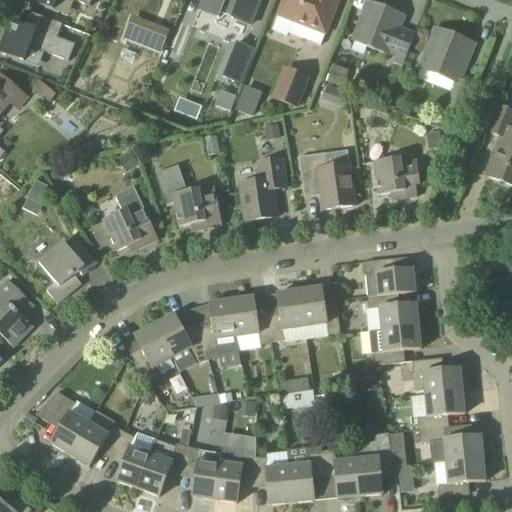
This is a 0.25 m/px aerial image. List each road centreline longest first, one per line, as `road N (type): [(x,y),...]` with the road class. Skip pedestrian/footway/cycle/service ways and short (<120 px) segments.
road 1 (residential): [(0,418),(95,318),(168,277),(444,234)]
road 2 (residential): [(511,438),(504,372),(456,326),(444,234)]
